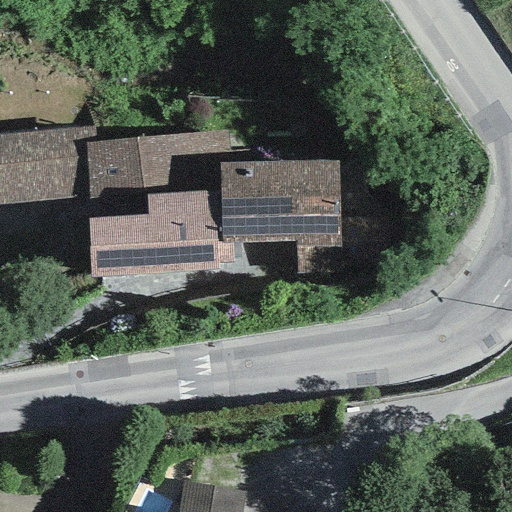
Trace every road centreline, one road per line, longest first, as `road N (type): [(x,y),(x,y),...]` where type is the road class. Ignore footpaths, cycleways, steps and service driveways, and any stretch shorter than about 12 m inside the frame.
road 1 (residential): [(0,401),(383,345),(424,332),(511,272)]
road 2 (residential): [(511,394),(381,434),(357,462),(341,511)]
road 3 (residential): [(511,122),(427,0)]
